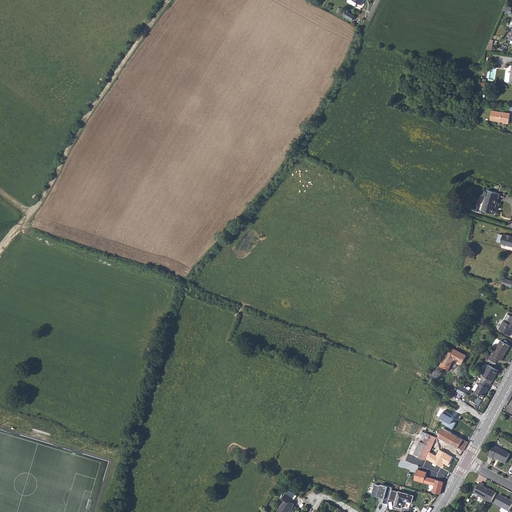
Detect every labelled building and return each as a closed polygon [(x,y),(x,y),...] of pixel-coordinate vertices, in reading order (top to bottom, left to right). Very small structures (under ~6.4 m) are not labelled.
[(343,16),(351,21),(353,16),(345,12),(343,16)] [(510,113),(492,111),(490,120),(504,122),(504,123),(509,124),(510,113)] [(486,196),(482,210),(494,213),(496,207),(494,207),(496,198),(498,199),(500,192),(488,189),(487,191),(486,196)] [(500,234),(497,242),(501,243),(501,244),(505,245),(506,244),(511,246),(511,236),(504,234),(504,235),(500,234)] [(511,281),(504,279),(502,285),(511,288),(511,286),(511,281)] [(508,322),(504,320),(503,324),(499,330),(511,336),(511,333),(511,316),(508,322)] [(489,354),(487,358),(495,362),(497,358),(501,361),(509,345),(500,341),(492,355),(489,354)] [(451,346),(443,361),(451,365),(455,359),(463,363),(468,355),(451,346)] [(488,365),(481,378),(483,379),(475,392),(484,397),(491,384),(499,370),(488,365)] [(466,388),(460,385),(457,391),(462,395),(466,388)] [(451,430),(455,423),(452,421),(455,416),(443,410),(438,418),(442,421),(441,424),(451,430)] [(438,437),(464,452),(468,442),(443,429),(438,437)] [(436,437),(422,431),(413,455),(426,460),(429,453),(436,437)] [(494,445),(488,456),(492,458),(493,457),(505,463),(510,453),(494,445)] [(435,457),(429,453),(426,460),(441,468),(443,464),(449,467),(453,458),(439,450),(435,457)] [(419,476),(415,488),(433,492),(436,480),(419,476)] [(433,492),(433,493),(440,495),(444,482),(436,480),(433,492)] [(486,488),(486,487),(482,486),(483,484),(479,482),(474,492),(474,495),(477,496),(479,495),(490,501),(495,492),(488,489),(487,489),(486,489),(486,488)] [(390,499),(392,490),(393,487),(381,484),(381,486),(375,484),(372,495),(385,499),(384,503),(388,504),(390,499)] [(291,486),(289,490),(297,494),(299,491),(291,486)] [(297,494),(289,490),(286,495),(288,496),(279,509),(282,511),(288,511),(290,510),(291,511),(293,507),(294,507),(297,503),(296,503),(298,500),(294,498),(297,494)] [(392,490),(390,499),(395,501),(394,506),(401,508),(403,501),(411,503),(414,495),(398,491),(398,492),(392,490)] [(506,498),(505,497),(499,494),(494,503),(501,507),(500,509),(500,510),(501,511),(502,511),(506,511),(508,510),(508,511),(511,503),(511,499),(510,498),(509,500),(506,498)]
